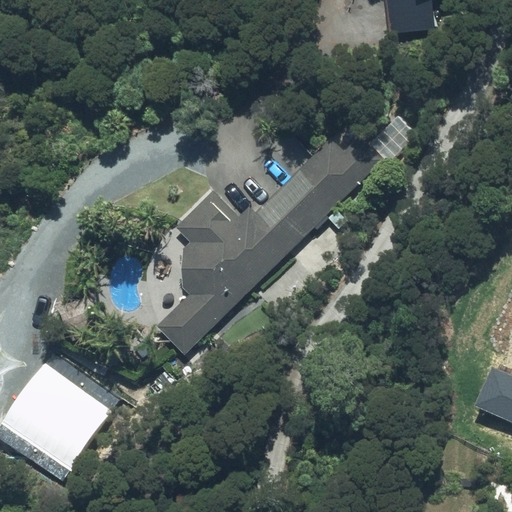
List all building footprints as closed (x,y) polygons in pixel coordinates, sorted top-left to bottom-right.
[(389,0),(393,30),(439,25),(436,0),(389,0)] [(387,160),(364,137),(348,152),(335,140),(260,215),(253,208),(242,217),(218,192),(180,229),(194,244),(187,250),(187,289),(194,295),(160,327),(188,356),(306,240),(317,251),(327,241),(316,229),(367,179),(372,183),(379,175),(376,171),(387,160)] [(59,347),(50,359),(115,405),(124,392),(59,347)] [(50,359),(8,420),(72,465),(115,405),(50,359)] [(8,420),(1,430),(65,475),(72,465),(8,420)]
